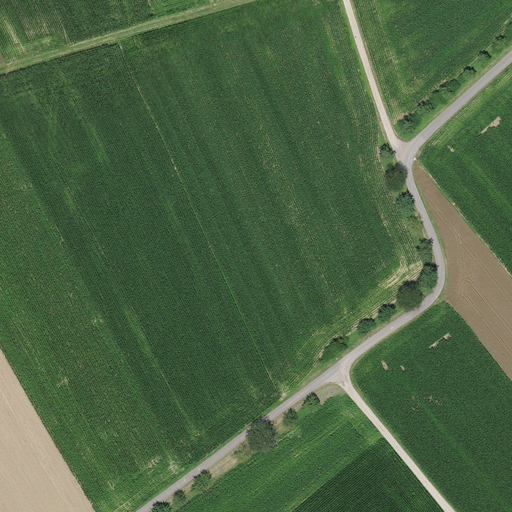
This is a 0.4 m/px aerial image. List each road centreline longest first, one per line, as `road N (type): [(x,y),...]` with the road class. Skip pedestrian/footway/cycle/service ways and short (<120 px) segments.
road 1 (track): [(347,0),(442,277),(430,300),(351,356),(342,374),(449,511)]
road 2 (track): [(0,69),(243,0)]
road 3 (track): [(151,511),(343,370)]
road 4 (track): [(511,55),(400,157)]
